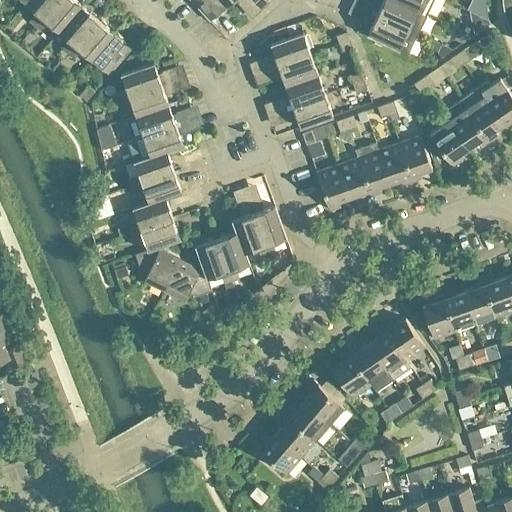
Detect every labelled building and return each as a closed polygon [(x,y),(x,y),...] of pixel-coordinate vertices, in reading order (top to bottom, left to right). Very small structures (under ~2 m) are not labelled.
[(36,24),(56,0),(28,0),(26,2),(37,11),(30,19),(36,24)] [(59,30),(82,4),(76,0),(56,0),(36,24),(42,30),(49,21),(59,30)] [(227,4),(222,0),(191,0),(210,20),(227,4)] [(382,0),(377,12),(418,32),(427,13),(401,0),(382,0)] [(433,0),(401,0),(427,13),(433,0)] [(486,8),(485,0),(473,0),(469,9),(471,9),(489,18),(487,12),(486,8)] [(68,52),(98,18),(82,4),(59,30),(70,39),(63,47),(68,52)] [(490,24),(490,21),(489,18),(471,9),(475,34),(490,24)] [(415,39),(418,32),(377,12),(367,33),(408,52),(415,39)] [(92,58),(114,32),(98,18),(68,52),(74,58),(81,49),(92,58)] [(311,53),(303,31),(271,43),(278,64),(311,53)] [(336,35),(339,43),(350,39),(347,31),(336,35)] [(109,73),(132,47),(114,32),(92,58),(109,73)] [(353,47),(350,39),(339,43),(342,51),(353,47)] [(442,44),(438,51),(442,56),(453,49),(442,44)] [(464,48),(457,53),(463,63),(471,58),(464,48)] [(318,73),(311,53),(278,64),(286,84),(318,73)] [(456,68),(463,63),(457,53),(450,58),(456,68)] [(273,57),(248,65),(253,81),(279,73),(273,57)] [(161,83),(154,61),(121,73),(126,87),(116,90),(119,98),(161,83)] [(351,75),(354,83),(364,79),(362,71),(351,75)] [(325,93),(318,73),(286,84),(293,105),(325,93)] [(428,73),(421,78),(428,87),(435,82),(428,73)] [(511,93),(500,76),(490,82),(488,79),(479,85),(504,122),(511,116),(511,93)] [(421,92),(428,87),(421,78),(414,83),(421,92)] [(367,88),(364,79),(354,83),(356,91),(367,88)] [(169,103),(161,83),(119,98),(121,105),(131,101),(136,114),(169,103)] [(87,99),(94,90),(88,85),(80,93),(87,99)] [(504,122),(479,85),(460,98),(461,99),(466,106),(467,106),(490,139),(498,134),(495,129),(504,122)] [(333,115),(325,93),(293,105),(300,126),(333,115)] [(490,139),(467,106),(466,106),(461,99),(445,110),(450,118),(449,118),(469,147),(478,140),(481,145),(490,139)] [(265,103),(266,114),(292,111),(290,100),(265,103)] [(394,100),(385,103),(389,114),(397,111),(394,100)] [(176,123),(169,103),(136,114),(141,127),(130,131),(133,138),(176,123)] [(381,117),(389,114),(385,103),(377,106),(381,117)] [(353,114),(345,117),(349,128),(357,125),(353,114)] [(337,120),(340,131),(349,128),(345,117),(337,120)] [(469,147),(449,118),(430,131),(435,138),(442,148),(453,165),(462,158),(459,153),(469,147)] [(183,145),(176,123),(133,138),(136,146),(146,142),(150,154),(150,155),(167,149),(168,150),(183,145)] [(315,140),(311,129),(303,132),(307,143),(315,140)] [(432,166),(421,134),(399,141),(413,180),(422,176),(420,171),(432,166)] [(315,140),(307,143),(312,157),(325,153),(320,138),(315,140)] [(435,138),(426,143),(431,156),(442,148),(435,138)] [(390,181),(379,149),(376,141),(356,148),(358,156),(372,194),(381,191),(379,185),(390,181)] [(413,180),(399,141),(379,149),(390,181),(401,177),(403,183),(413,180)] [(174,170),(168,150),(167,149),(150,155),(150,154),(134,160),(139,174),(129,177),(132,185),(174,170)] [(372,194),(358,156),(338,163),(349,196),(360,192),(362,197),(372,194)] [(349,196),(338,163),(316,171),(330,209),(341,205),(339,199),(349,196)] [(182,191),(174,170),(132,185),(134,192),(144,188),(149,200),(149,201),(166,196),(166,197),(182,191)] [(125,190),(107,195),(111,207),(128,202),(125,190)] [(173,216),(166,197),(166,196),(149,201),(149,200),(133,206),(138,220),(127,224),(130,231),(173,216)] [(94,220),(110,218),(107,198),(92,200),(94,220)] [(286,236),(275,204),(253,211),(268,254),(276,251),(272,241),(286,236)] [(268,254),(253,211),(232,219),(236,230),(237,230),(244,251),(246,251),(257,246),(261,256),(268,254)] [(180,237),(173,216),(130,231),(133,238),(143,235),(147,248),(158,244),(158,245),(180,237)] [(125,225),(117,227),(119,235),(127,232),(125,225)] [(249,262),(246,251),(244,251),(237,230),(236,230),(217,237),(232,280),(239,277),(235,267),(249,262)] [(232,280),(217,237),(195,244),(203,267),(204,267),(208,277),(221,272),(224,282),(232,280)] [(164,289),(179,258),(159,248),(158,245),(158,244),(147,248),(135,252),(141,268),(148,271),(144,279),(164,289)] [(212,289),(208,277),(204,267),(203,267),(200,268),(179,258),(164,289),(185,299),(189,291),(196,295),(212,289)] [(129,273),(126,265),(115,269),(118,277),(129,273)] [(511,309),(511,295),(505,275),(494,279),(492,273),(483,277),(496,315),(511,309)] [(496,315),(483,277),(473,280),(475,286),(464,290),(476,322),(496,315)] [(476,322),(464,290),(453,294),(451,288),(442,291),(455,330),(476,322)] [(455,330),(442,291),(432,295),(434,300),(422,304),(434,337),(455,330)] [(216,315),(213,311),(209,306),(202,311),(209,320),(216,315)] [(425,345),(406,317),(395,324),(392,319),(384,325),(407,358),(425,345)] [(407,358),(384,325),(375,330),(379,335),(369,342),(389,370),(394,377),(411,366),(406,359),(407,358)] [(30,360),(23,341),(12,345),(7,333),(0,335),(0,360),(5,359),(8,368),(30,360)] [(501,355),(509,353),(505,341),(497,344),(501,355)] [(389,370),(369,342),(360,348),(356,343),(348,349),(371,383),(371,382),(376,389),(394,377),(389,370)] [(371,383),(348,349),(340,355),(343,360),(332,367),(352,395),(371,383)] [(472,352),(464,354),(468,365),(476,363),(472,352)] [(459,368),(468,365),(464,354),(456,357),(459,368)] [(326,375),(318,382),(327,390),(341,402),(346,397),(326,375)] [(345,405),(314,378),(306,387),(311,391),(304,399),(330,422),(345,405)] [(430,378),(423,382),(430,392),(437,387),(430,378)] [(423,397),(430,392),(423,382),(416,387),(423,397)] [(455,391),(457,399),(468,396),(466,387),(455,391)] [(471,404),(468,396),(457,399),(460,407),(471,404)] [(330,422),(304,399),(296,408),(292,404),(285,412),(287,414),(316,438),(330,422)] [(395,402),(388,407),(394,416),(401,412),(395,402)] [(387,421),(394,416),(388,407),(380,412),(387,421)] [(316,438),(287,414),(285,412),(278,420),(283,424),(275,432),(287,442),(302,455),(316,438)] [(468,432),(470,440),(481,437),(479,428),(468,432)] [(302,455),(287,442),(275,432),(268,441),(263,437),(256,446),(287,472),(302,455)] [(358,435),(352,441),(361,449),(367,442),(358,435)] [(484,445),(481,437),(470,440),(473,448),(484,445)] [(355,455),(361,449),(352,441),(347,448),(355,455)] [(471,463),(468,454),(456,458),(459,467),(471,463)] [(378,458),(370,460),(376,482),(388,478),(386,469),(381,470),(378,458)] [(364,485),(376,482),(370,460),(360,463),(364,476),(361,477),(364,485)] [(492,473),(489,464),(477,468),(479,477),(492,473)] [(430,465),(418,469),(421,478),(433,474),(430,465)] [(330,468),(324,474),(333,482),(339,475),(330,468)] [(409,482),(421,478),(418,469),(406,473),(409,482)] [(327,488),(333,482),(324,474),(319,481),(327,488)] [(477,511),(473,498),(469,485),(448,492),(454,511),(477,511)] [(268,495),(257,486),(250,494),(261,503),(268,495)] [(454,511),(448,492),(427,498),(431,511),(454,511)] [(511,511),(511,495),(487,503),(490,511),(511,511)] [(431,511),(427,498),(406,505),(408,511),(431,511)] [(485,511),(481,498),(474,500),(477,511),(485,511)]
